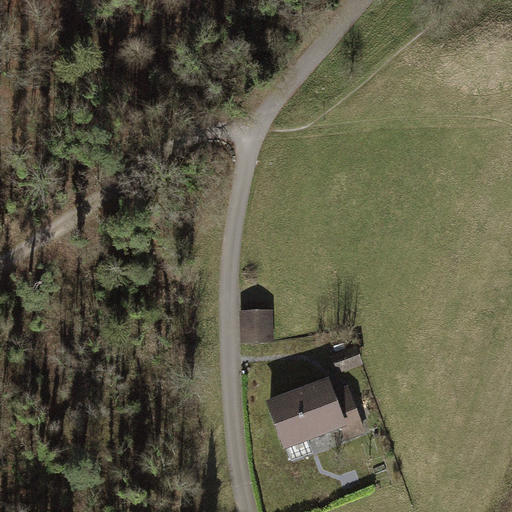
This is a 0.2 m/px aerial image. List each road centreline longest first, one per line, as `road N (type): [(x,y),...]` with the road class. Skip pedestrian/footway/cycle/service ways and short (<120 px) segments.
road 1 (unclassified): [(247,511),(228,294),(241,184),(277,98),(360,0)]
road 2 (track): [(258,130),(196,134),(0,265)]
